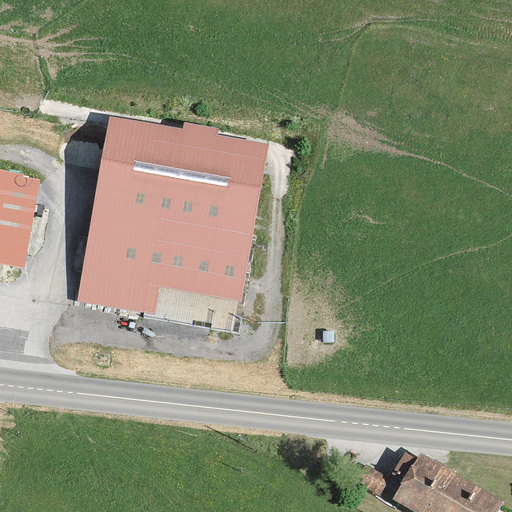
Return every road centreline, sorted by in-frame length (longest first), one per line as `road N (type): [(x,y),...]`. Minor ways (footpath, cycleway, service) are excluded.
road 1 (track): [(0,103),(239,126),(272,133),(290,156),(259,345),(232,354),(191,350),(54,332),(25,317)]
road 2 (primary): [(511,442),(0,385)]
